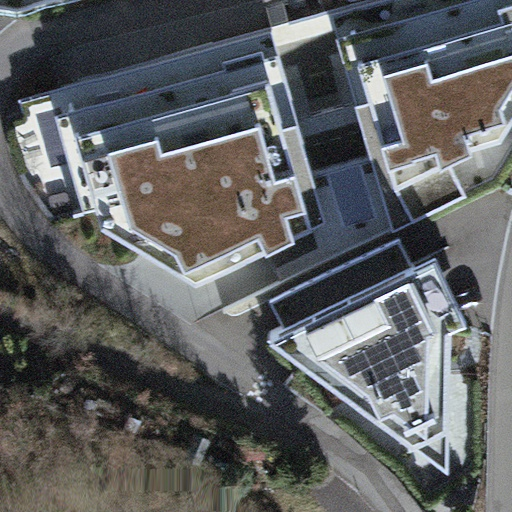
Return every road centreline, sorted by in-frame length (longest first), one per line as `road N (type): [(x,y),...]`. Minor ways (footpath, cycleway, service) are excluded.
road 1 (residential): [(361,467),(247,372),(25,230),(0,177)]
road 2 (residential): [(361,467),(0,311)]
road 3 (residential): [(0,99),(6,74),(102,27),(203,0)]
